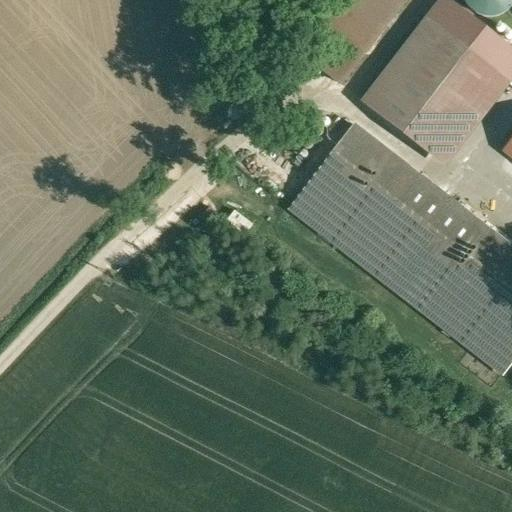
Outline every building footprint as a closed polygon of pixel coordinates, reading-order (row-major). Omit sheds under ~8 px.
[(503,12),(511,8),(511,6),(511,0),(470,0),(471,1),(477,8),(485,12),(494,14),(503,12)] [(496,74),(427,21),(364,103),(433,156),(496,74)] [(347,39),(323,70),(341,85),(366,53),(347,39)] [(334,118),(329,140),(341,143),(346,121),(334,118)] [(511,362),(511,247),(355,126),(312,182),(410,257),(388,284),(503,374),(511,362)] [(209,207),(197,218),(205,226),(217,215),(209,207)] [(245,236),(252,225),(232,212),(225,223),(245,236)] [(494,385),(500,374),(466,353),(460,364),(494,385)]
